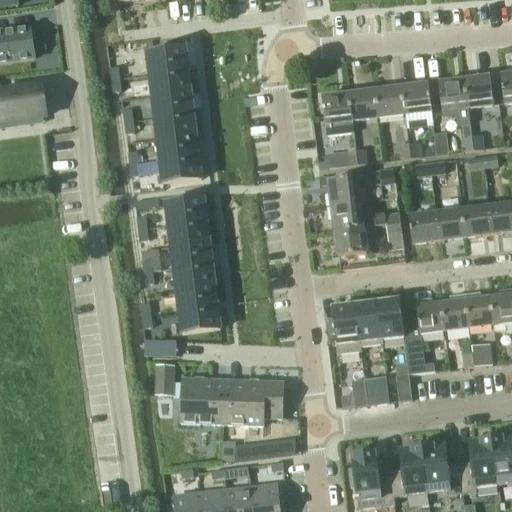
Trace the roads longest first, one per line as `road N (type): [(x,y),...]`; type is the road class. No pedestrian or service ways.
road 1 (unclassified): [(138,511),(68,0)]
road 2 (residential): [(302,288),(278,79),(283,49)]
road 3 (residential): [(283,49),(511,40)]
road 4 (residential): [(302,288),(511,266)]
road 5 (residential): [(311,429),(511,405)]
road 6 (residential): [(124,38),(290,18)]
road 7 (residential): [(178,358),(308,361)]
